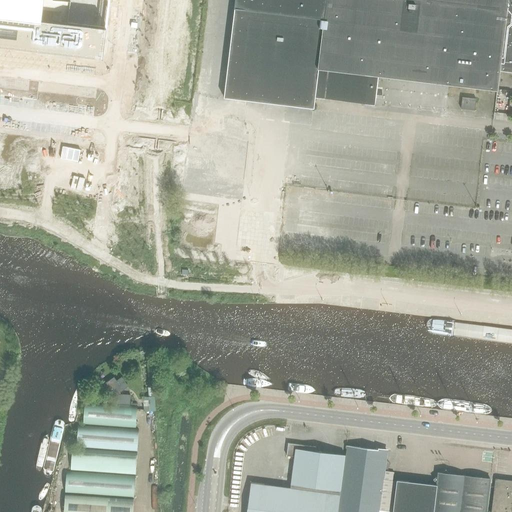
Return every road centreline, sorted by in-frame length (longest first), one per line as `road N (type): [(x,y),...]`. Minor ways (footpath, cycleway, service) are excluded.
road 1 (unclassified): [(511,306),(318,285),(265,289)]
road 2 (tertiary): [(511,438),(293,413)]
road 3 (tertiary): [(293,413),(254,406),(227,420),(211,448),(205,511)]
road 4 (tertiary): [(218,511),(231,434),(255,417),(293,413)]
